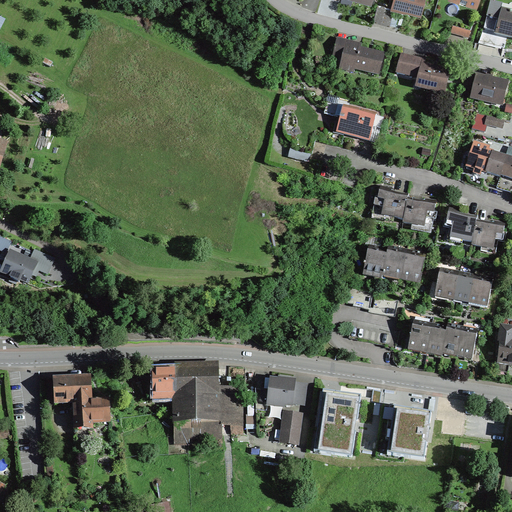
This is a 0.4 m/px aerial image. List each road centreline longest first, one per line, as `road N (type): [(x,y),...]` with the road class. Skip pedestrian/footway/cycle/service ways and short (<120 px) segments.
road 1 (tertiary): [(511,395),(201,351),(0,356)]
road 2 (residential): [(511,64),(305,15),(280,0)]
road 3 (residential): [(511,209),(428,176),(341,158)]
